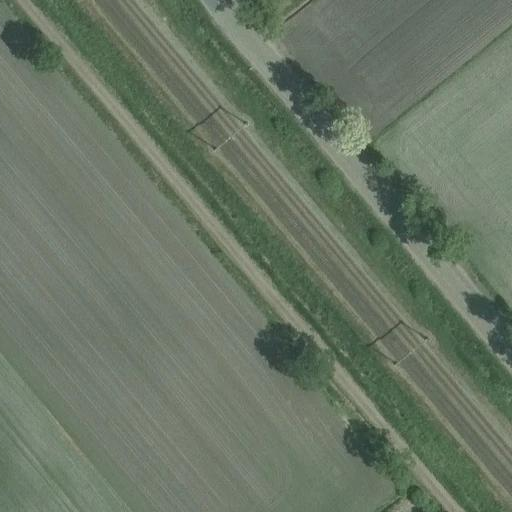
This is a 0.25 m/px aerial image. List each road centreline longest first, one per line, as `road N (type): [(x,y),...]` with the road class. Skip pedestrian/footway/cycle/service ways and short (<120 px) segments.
road 1 (track): [(454,511),(18,0)]
road 2 (tertiary): [(511,351),(214,0)]
